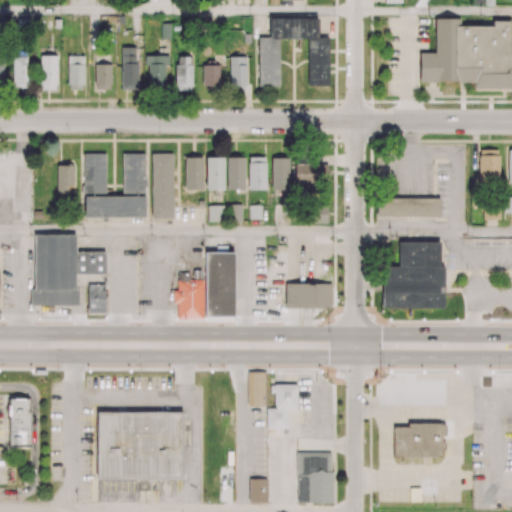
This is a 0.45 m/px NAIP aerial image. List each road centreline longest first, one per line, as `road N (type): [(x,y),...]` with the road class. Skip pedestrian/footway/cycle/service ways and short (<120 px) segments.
road 1 (tertiary): [(511,121),(0,120)]
road 2 (residential): [(354,345),(355,0)]
road 3 (primary): [(354,345),(66,344)]
road 4 (residential): [(354,345),(355,511)]
